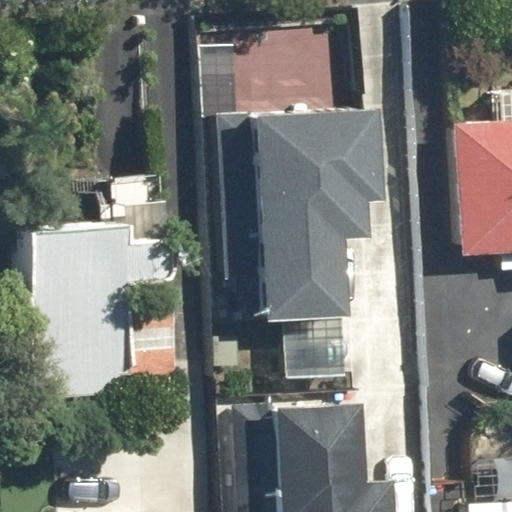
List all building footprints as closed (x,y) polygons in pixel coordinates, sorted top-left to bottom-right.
[(251,272),(253,308),(337,304),(333,224),(357,223),(354,187),(367,187),(362,97),(213,105),(222,273),(251,272)] [(511,114),(436,118),(443,249),(511,245),(511,114)] [(19,390),(105,386),(110,276),(143,276),(155,267),(155,244),(145,234),(110,234),(109,222),(10,226),(19,390)] [(116,375),(163,374),(161,293),(115,303),(116,375)] [(385,511),(383,466),(355,467),(351,388),(229,394),(235,511),(385,511)] [(511,511),(511,450),(459,454),(462,511),(511,511)]
